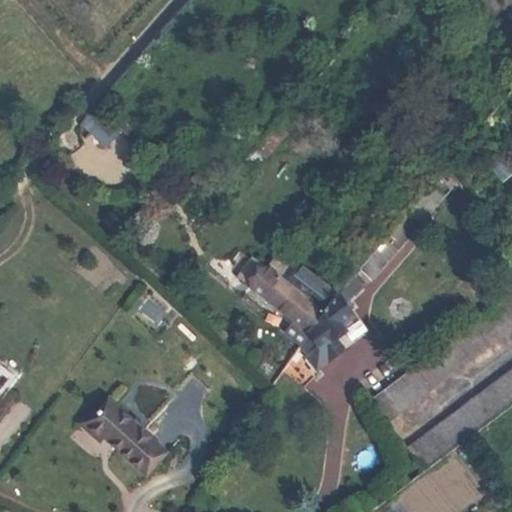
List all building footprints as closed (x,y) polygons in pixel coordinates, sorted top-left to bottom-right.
[(511,0),(468,0),(497,19),(485,32),(496,41),(511,24),(511,0)] [(125,130),(98,106),(84,124),(110,146),(125,130)] [(364,152),(351,142),(339,157),(353,168),(364,152)] [(439,170),(446,162),(441,155),(425,173),(432,179),(436,175),(439,170)] [(353,168),(339,157),(333,166),(339,170),(348,176),(353,168)] [(456,177),(446,162),(439,170),(451,182),(456,177)] [(326,209),(348,176),(339,170),(317,201),(326,209)] [(196,176),(189,184),(209,204),(219,192),(199,173),(196,176)] [(436,175),(432,179),(438,184),(441,179),(436,175)] [(438,184),(432,179),(407,209),(419,219),(444,189),(438,184)] [(385,234),(396,245),(419,219),(407,209),(385,234)] [(385,234),(360,264),(371,275),(396,245),(385,234)] [(336,292),(293,257),(280,277),(323,312),(336,292)] [(353,273),(340,288),(344,293),(359,282),(353,273)] [(323,312),(280,277),(266,297),(310,333),(323,312)] [(340,288),(336,292),(346,306),(350,303),(344,293),(340,288)] [(387,417),(511,325),(511,291),(371,395),(387,417)] [(323,312),(310,333),(327,356),(340,347),(331,334),(341,326),(337,319),(348,310),(346,306),(336,292),(323,312)] [(308,356),(301,348),(293,361),(298,366),(308,356)] [(0,402),(19,378),(0,363),(0,387),(1,388),(0,389),(0,402)] [(426,469),(511,404),(511,369),(410,446),(426,469)] [(167,453),(109,400),(96,414),(93,411),(82,424),(101,441),(105,436),(148,475),(167,453)]
